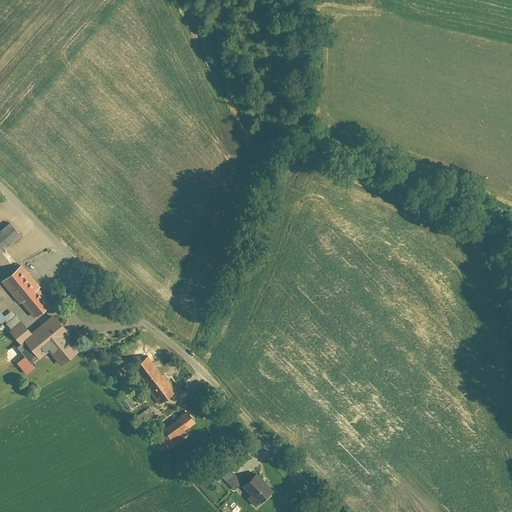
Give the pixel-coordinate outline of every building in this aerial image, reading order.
[(0,258),(22,240),(10,226),(0,233),(0,258)] [(2,284),(35,321),(54,304),(21,267),(2,284)] [(11,333),(22,346),(19,348),(33,366),(41,360),(45,365),(53,357),(63,369),(81,355),(71,343),(73,341),(55,319),(35,337),(23,322),(11,333)] [(27,358),(16,365),(27,380),(37,372),(27,358)] [(156,358),(135,374),(160,407),(181,391),(156,358)] [(164,433),(174,447),(198,430),(187,415),(164,433)] [(233,472),(224,481),(237,493),(246,484),(233,472)] [(237,493),(255,511),(261,511),(276,498),(254,476),(246,484),(237,493)]
